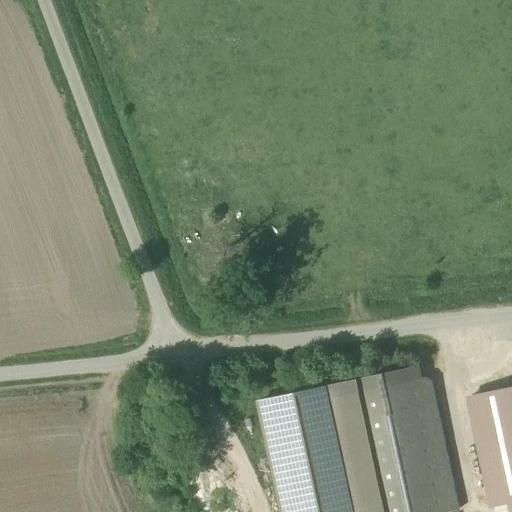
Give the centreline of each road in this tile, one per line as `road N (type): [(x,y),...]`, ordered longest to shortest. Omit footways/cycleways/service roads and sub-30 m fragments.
road 1 (unclassified): [(172,359),(47,0)]
road 2 (unclassified): [(511,318),(172,359)]
road 3 (unclassified): [(172,359),(0,379)]
